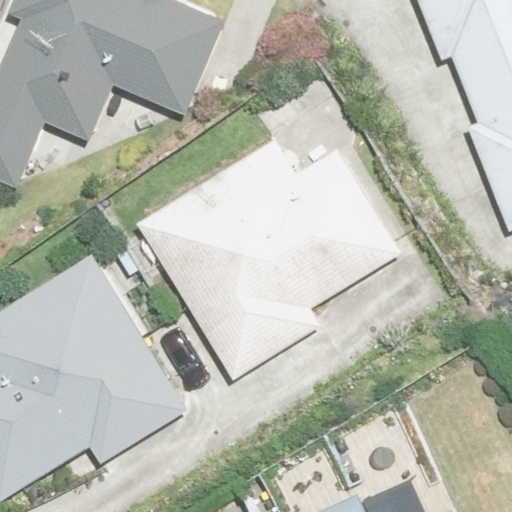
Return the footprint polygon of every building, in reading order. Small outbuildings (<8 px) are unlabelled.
[(170,0),(17,0),(0,47),(0,178),(20,186),(44,123),(93,142),(102,119),(158,140),(167,115),(188,122),(226,22),(170,1),(170,0)] [(511,0),(424,0),(443,55),(458,50),(481,117),(472,120),(510,230),(511,229),(511,0)] [(273,145),(143,221),(233,375),(327,321),(318,304),(400,257),(300,85),(253,112),(273,145)] [(0,492),(5,501),(94,446),(102,459),(191,404),(98,254),(0,313),(0,492)] [(367,511),(354,483),(293,511),(367,511)]
